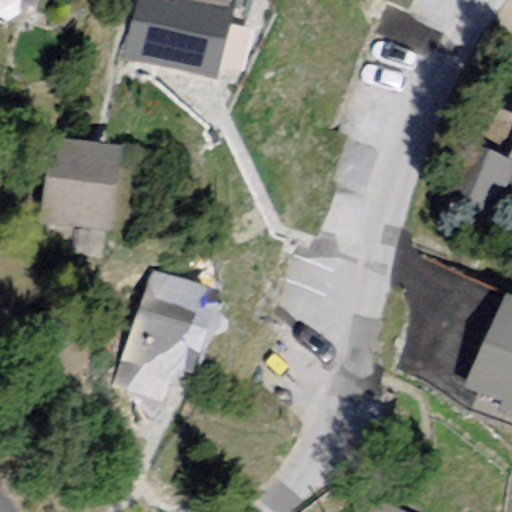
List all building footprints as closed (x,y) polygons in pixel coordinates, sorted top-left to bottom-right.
[(225,0),(160,0),(158,16),(221,28),(225,0)] [(136,152),(66,139),(52,216),(122,228),(136,152)] [(210,295),(151,275),(118,375),(159,389),(170,356),(187,361),(210,295)] [(511,312),(470,405),(511,423),(511,312)] [(0,511),(19,511),(0,488),(0,511)]
